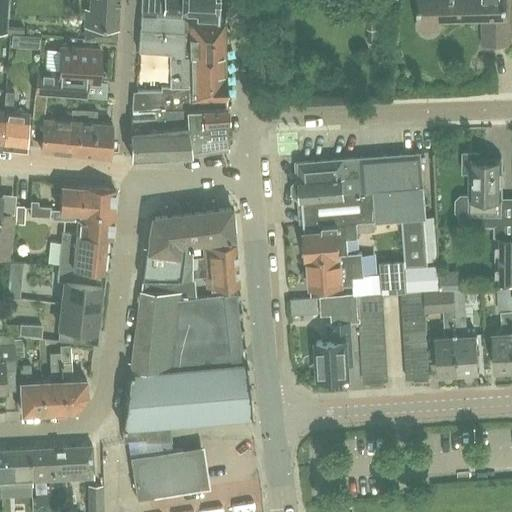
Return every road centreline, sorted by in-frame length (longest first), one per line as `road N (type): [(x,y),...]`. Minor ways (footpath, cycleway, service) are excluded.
road 1 (residential): [(0,439),(69,435),(96,424),(115,369),(142,177)]
road 2 (residential): [(247,116),(511,109)]
road 3 (residential): [(272,416),(248,170)]
road 4 (residential): [(272,416),(511,400)]
road 5 (residential): [(122,175),(133,0)]
road 6 (residential): [(122,175),(0,164)]
